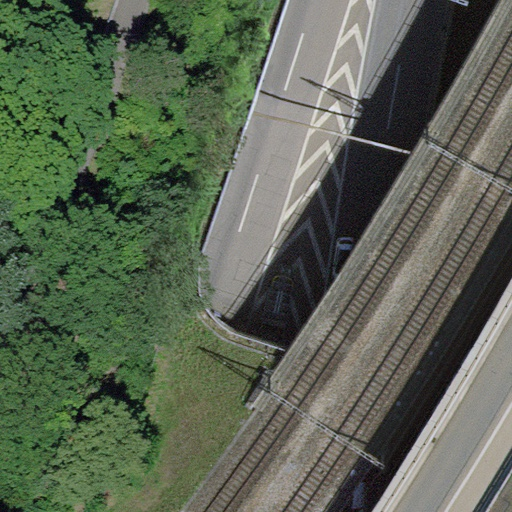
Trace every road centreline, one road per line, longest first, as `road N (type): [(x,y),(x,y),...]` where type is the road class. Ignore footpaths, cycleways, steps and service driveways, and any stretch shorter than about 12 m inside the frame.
road 1 (motorway): [(336,0),(215,313),(123,511)]
road 2 (motorway): [(400,0),(345,511)]
road 3 (motorway): [(423,511),(511,363)]
